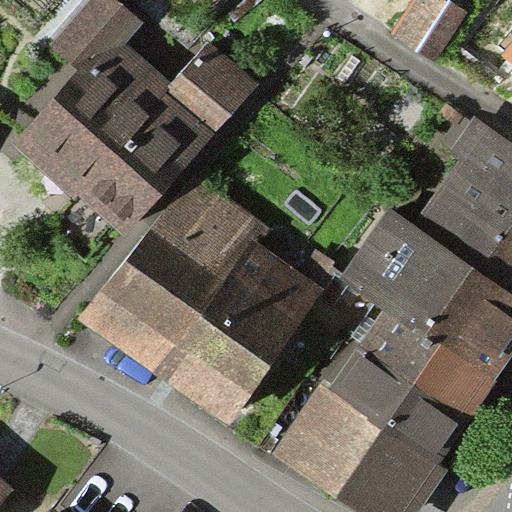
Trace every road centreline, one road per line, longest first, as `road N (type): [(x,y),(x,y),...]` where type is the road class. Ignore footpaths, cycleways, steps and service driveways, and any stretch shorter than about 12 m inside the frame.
road 1 (residential): [(264,511),(144,425),(0,367)]
road 2 (residential): [(348,27),(511,130)]
